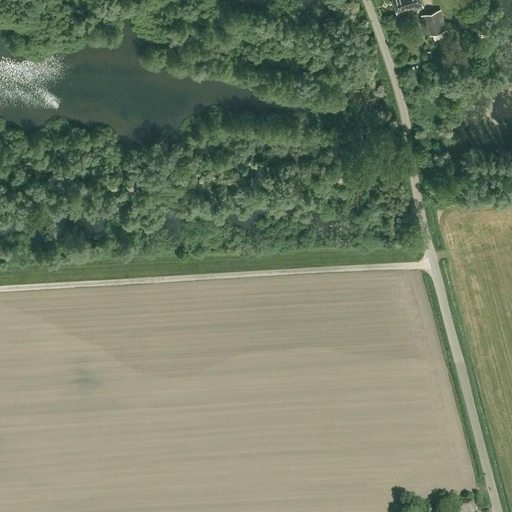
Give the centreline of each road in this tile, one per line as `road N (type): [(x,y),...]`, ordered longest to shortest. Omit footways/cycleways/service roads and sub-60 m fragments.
road 1 (unclassified): [(497,511),(425,234),(401,101),(366,0)]
road 2 (track): [(0,288),(432,262)]
